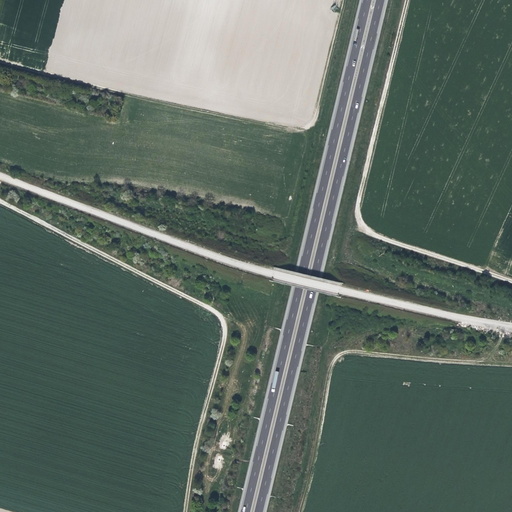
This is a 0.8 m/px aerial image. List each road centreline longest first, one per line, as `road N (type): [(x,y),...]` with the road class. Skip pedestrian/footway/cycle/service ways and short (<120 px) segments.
road 1 (unclassified): [(511,328),(230,264),(0,177)]
road 2 (motorway): [(259,511),(380,0)]
road 3 (motorway): [(361,0),(244,511)]
road 4 (track): [(0,61),(300,134),(318,109),(344,0)]
road 5 (track): [(185,511),(223,320),(0,199)]
road 6 (track): [(511,282),(381,238),(357,219),(405,0)]
road 7 (track): [(503,326),(482,361),(354,351),(334,359),(301,511)]
